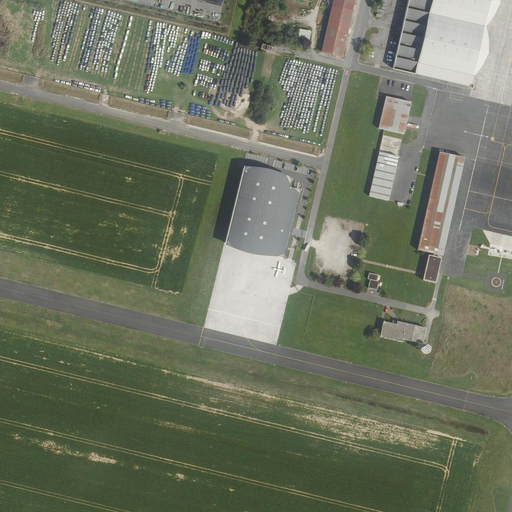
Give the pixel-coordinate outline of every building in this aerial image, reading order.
[(332,0),(321,51),(341,55),(353,0),(332,0)] [(408,0),(401,30),(393,68),(472,86),(474,74),(481,65),(485,59),(487,55),(488,51),(488,49),(488,39),(487,32),(485,25),(494,14),(497,8),(499,4),(500,1),(499,0),(408,0)] [(298,37),(310,39),(311,30),(300,29),(298,37)] [(386,96),(378,128),(403,134),(411,102),(386,96)] [(379,152),(368,196),(388,200),(398,157),(379,152)] [(429,197),(417,252),(442,258),(445,245),(454,205),(464,160),(439,154),(429,197)] [(288,189),(289,183),(242,171),(224,243),(282,257),(299,192),(288,189)] [(424,274),(423,280),(435,283),(441,258),(428,255),(424,274)] [(369,273),(367,279),(369,279),(367,288),(377,290),(379,282),(376,281),(378,275),(369,273)] [(383,321),(379,337),(401,342),(402,339),(421,344),(425,328),(392,320),(392,323),(383,321)]
